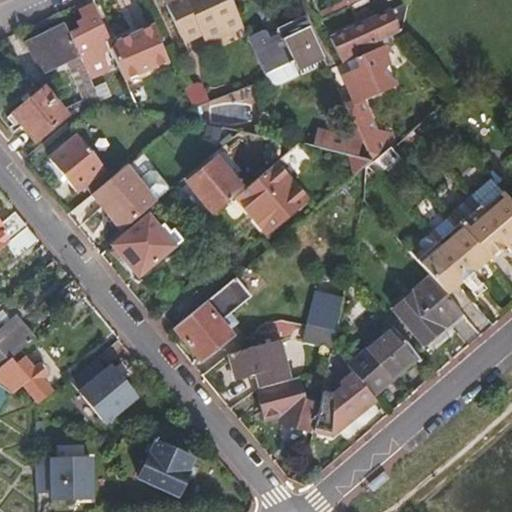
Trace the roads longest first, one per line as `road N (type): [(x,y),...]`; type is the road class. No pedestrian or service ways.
road 1 (residential): [(286,511),(0,174)]
road 2 (residential): [(310,511),(511,337)]
